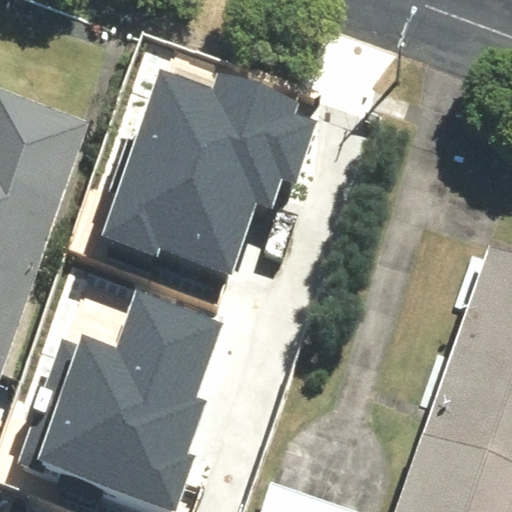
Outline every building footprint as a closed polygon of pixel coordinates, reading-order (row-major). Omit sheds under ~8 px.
[(161,71),(103,233),(159,252),(160,247),(230,272),(255,202),(269,207),(280,175),(293,180),(313,125),(293,118),(299,101),(222,74),(216,90),(161,71)] [(0,387),(4,389),(95,130),(0,97),(0,387)] [(403,511),(511,511),(511,261),(493,255),(403,511)] [(64,330),(17,462),(158,511),(171,511),(191,457),(183,454),(202,401),(193,398),(220,323),(137,294),(117,348),(64,330)] [(340,511),(273,489),(265,511),(340,511)]
